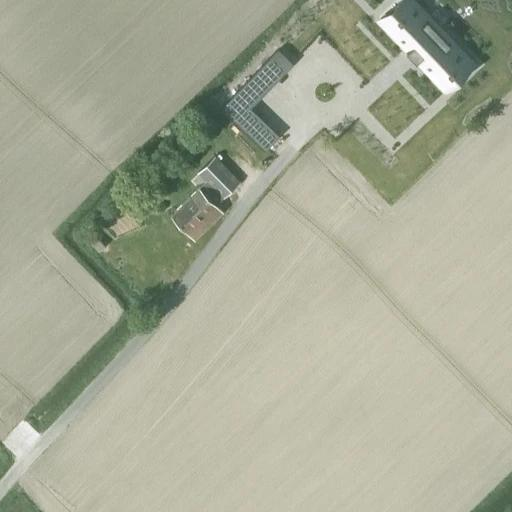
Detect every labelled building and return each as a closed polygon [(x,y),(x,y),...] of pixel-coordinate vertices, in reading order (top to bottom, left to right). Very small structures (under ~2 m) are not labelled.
[(465,56),(413,1),(401,12),(400,10),(397,14),(398,15),(387,26),(408,48),(406,50),(416,60),(417,58),(422,54),(431,64),(427,68),(439,81),(450,70),(452,71),(455,68),(454,67),(465,56)] [(278,49),(271,57),(285,71),(293,63),(278,49)] [(250,107),(235,93),(221,108),(265,150),(279,135),(250,107)] [(223,211),(216,204),(241,181),(216,155),(198,171),(206,180),(199,186),(200,187),(172,214),(194,238),(223,211)] [(122,200),(105,219),(119,232),(137,213),(122,200)]
